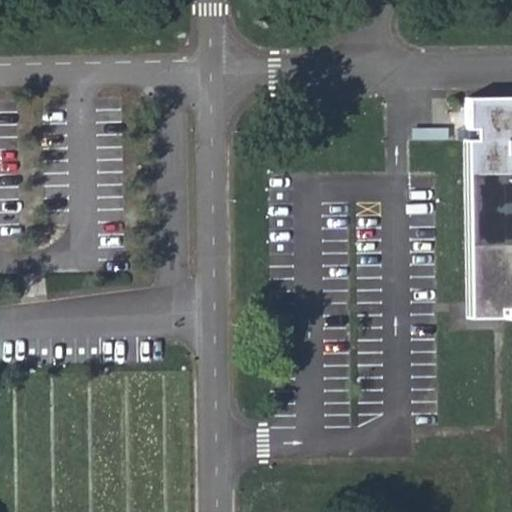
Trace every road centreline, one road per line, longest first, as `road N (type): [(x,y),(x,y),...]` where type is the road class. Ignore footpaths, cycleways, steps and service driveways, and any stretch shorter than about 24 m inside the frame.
road 1 (unclassified): [(211,74),(211,511)]
road 2 (unclassified): [(211,74),(0,81)]
